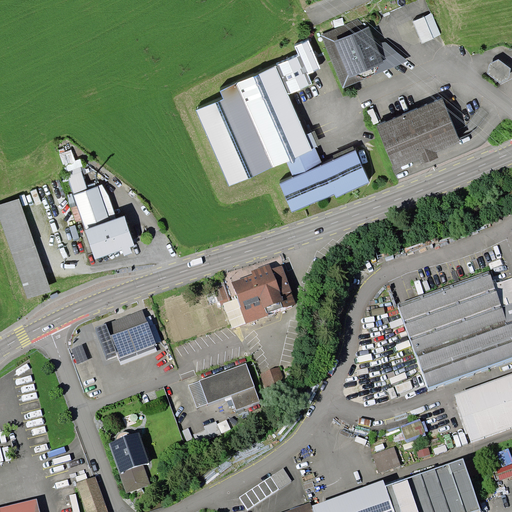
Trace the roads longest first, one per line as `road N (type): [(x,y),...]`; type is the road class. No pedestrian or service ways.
road 1 (secondary): [(511,151),(46,324)]
road 2 (residential): [(511,220),(373,285),(328,404)]
road 3 (unclassified): [(46,324),(114,511)]
road 4 (residential): [(511,108),(447,66),(338,111)]
road 5 (residential): [(328,404),(305,436),(262,468),(171,511)]
road 6 (unclassified): [(328,404),(385,416),(511,368)]
